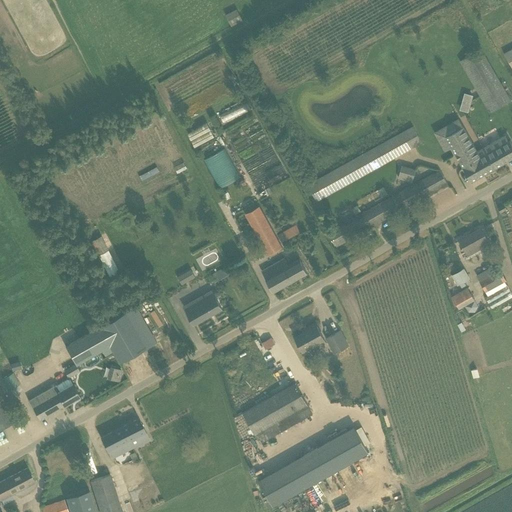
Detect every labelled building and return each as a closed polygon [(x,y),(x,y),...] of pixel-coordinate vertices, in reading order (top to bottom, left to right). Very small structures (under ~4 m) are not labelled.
[(232,24),(243,18),(237,8),(227,14),(232,24)] [(481,48),(459,61),(490,113),(511,101),(481,48)] [(247,103),(220,116),(223,121),(249,109),(247,103)] [(482,158),(478,151),(477,152),(463,127),(459,119),(452,123),(454,127),(444,133),(463,167),(463,168),(463,169),(482,158)] [(208,122),(188,131),(194,145),(214,136),(208,122)] [(307,184),(317,201),(422,143),(413,126),(307,184)] [(492,170),(511,158),(511,144),(510,141),(508,142),(505,136),(483,148),(487,155),(484,157),(492,170)] [(492,170),(484,157),(487,155),(483,148),(478,151),(482,158),(463,169),(471,182),(492,170)] [(203,161),(219,189),(240,177),(225,149),(203,161)] [(413,182),(416,169),(401,164),(397,177),(413,182)] [(336,247),(448,184),(440,169),(327,232),(336,247)] [(355,214),(361,211),(357,205),(352,208),(355,214)] [(282,247),(280,242),(267,218),(261,207),(246,215),(252,226),(268,255),(282,247)] [(300,232),(296,224),(278,234),(282,242),(300,232)] [(459,240),(464,249),(468,256),(490,244),(481,229),(459,240)] [(109,277),(119,272),(108,250),(98,255),(109,277)] [(273,292),(307,273),(300,259),(288,265),(284,258),(261,270),(273,292)] [(229,275),(224,267),(210,274),(214,283),(229,275)] [(451,274),(457,285),(471,278),(465,267),(451,274)] [(183,284),(196,276),(192,268),(178,275),(183,284)] [(501,268),(480,280),(486,292),(507,280),(501,268)] [(468,287),(452,295),(458,307),(474,298),(468,287)] [(194,324),(222,308),(212,291),(184,307),(187,313),(194,324)] [(119,363),(156,342),(136,307),(99,328),(99,327),(65,345),(75,363),(76,365),(102,351),(110,346),(113,351),(119,363)] [(309,329),(295,337),(302,351),(324,339),(315,323),(308,327),(309,329)] [(326,338),(331,347),(334,353),(348,346),(340,330),(326,338)] [(271,337),(261,343),(265,349),(275,344),(271,337)] [(113,351),(110,346),(102,351),(105,356),(113,351)] [(21,369),(19,362),(10,364),(12,371),(21,369)] [(68,378),(80,372),(75,364),(64,371),(68,378)] [(119,381),(122,370),(107,365),(103,376),(119,381)] [(473,378),(480,376),(477,368),(471,370),(473,378)] [(10,391),(20,385),(13,373),(3,379),(10,391)] [(277,377),(271,379),(275,391),(282,388),(277,377)] [(64,406),(80,397),(70,380),(67,379),(55,385),(43,392),(47,400),(50,398),(52,403),(60,398),(64,405),(64,406)] [(301,420),(312,414),(295,383),(243,413),(255,434),(296,411),(301,420)] [(0,429),(18,419),(0,388),(0,429)] [(39,420),(64,405),(60,398),(52,403),(50,398),(47,400),(43,392),(28,401),(39,420)] [(145,432),(138,418),(101,437),(111,458),(134,446),(131,439),(145,432)] [(359,428),(257,476),(270,503),(372,456),(359,428)] [(139,461),(134,452),(129,455),(133,463),(139,461)] [(0,482),(0,498),(34,481),(27,468),(0,482)] [(100,511),(122,511),(123,511),(111,474),(90,480),(100,511)] [(155,489),(127,501),(131,511),(137,509),(138,511),(139,511),(161,502),(155,489)] [(42,511),(66,511),(69,511),(65,500),(41,508),(42,511)]
